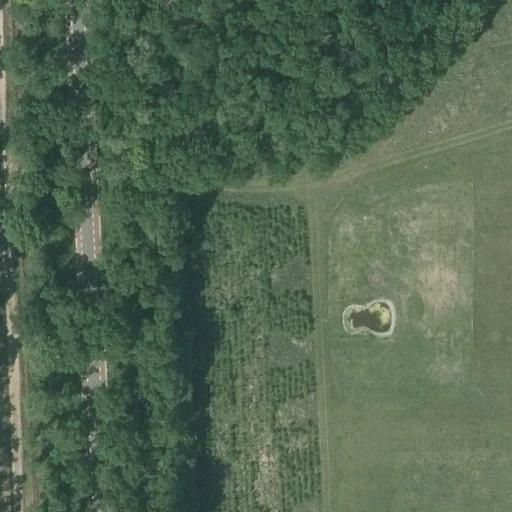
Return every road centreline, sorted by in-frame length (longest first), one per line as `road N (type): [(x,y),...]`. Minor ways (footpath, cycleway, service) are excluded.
road 1 (track): [(2,0),(25,511)]
road 2 (secondary): [(99,511),(77,0)]
road 3 (track): [(84,178),(171,179),(221,191),(322,187),(360,171),(466,56)]
road 4 (track): [(310,188),(326,511)]
road 5 (track): [(360,171),(511,124)]
